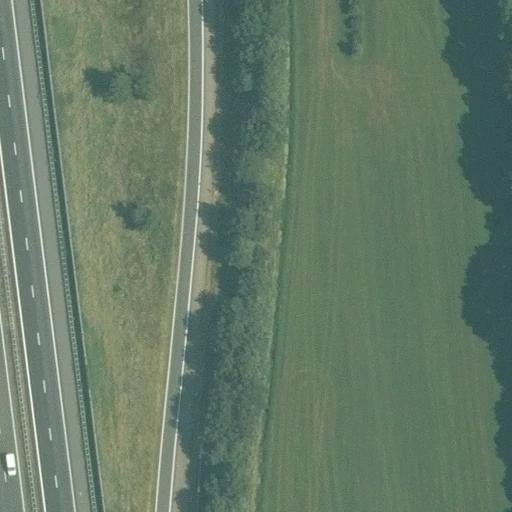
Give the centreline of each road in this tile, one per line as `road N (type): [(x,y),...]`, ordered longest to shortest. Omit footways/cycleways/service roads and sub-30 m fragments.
road 1 (motorway): [(162,511),(202,85),(201,0)]
road 2 (motorway): [(55,511),(0,60)]
